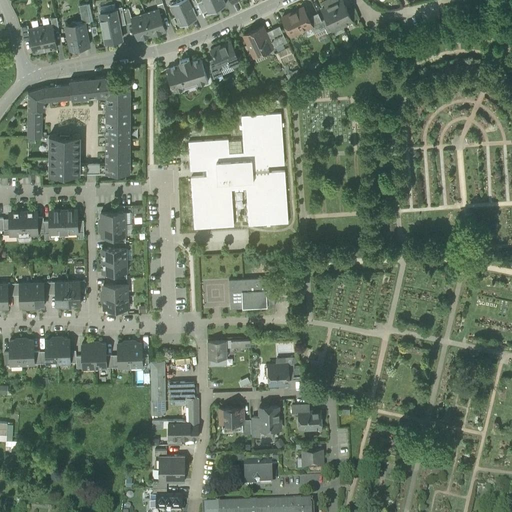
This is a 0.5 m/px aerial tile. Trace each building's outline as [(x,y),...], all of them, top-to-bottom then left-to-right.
[(155,0),(159,9),(161,16),(166,14),(161,0),(155,0)] [(176,0),(178,4),(172,7),(180,25),(191,20),(190,17),(196,14),(192,6),(189,0),(176,0)] [(207,10),(202,0),(200,0),(197,2),(198,4),(202,13),(207,10)] [(214,9),(220,7),(226,4),(223,0),(202,0),(207,10),(208,12),(214,9)] [(332,30),(342,25),(330,0),(325,0),(323,1),(326,6),(322,8),(327,18),(332,30)] [(338,0),(330,0),(342,25),(352,20),(352,19),(347,10),(342,0),(339,0),(338,0)] [(79,5),(83,23),(84,22),(90,21),(87,3),(79,5)] [(115,7),(115,9),(116,9),(119,25),(126,24),(122,6),(115,7)] [(282,17),(291,36),(311,26),(312,25),(308,17),(303,7),(282,17)] [(127,23),(133,21),(132,17),(128,8),(123,10),(127,23)] [(351,8),(347,10),(352,19),(356,17),(351,8)] [(122,39),(119,25),(116,9),(115,9),(100,12),(106,42),(122,39)] [(145,13),(152,35),(165,30),(161,16),(159,9),(145,13)] [(133,21),(138,39),(152,35),(145,13),(132,17),(133,21)] [(311,26),(314,33),(325,28),(321,21),(318,13),(308,17),(312,25),(311,26)] [(52,24),(53,29),(59,28),(57,16),(51,18),(52,24)] [(325,28),(327,33),(332,30),(327,18),(321,21),(325,28)] [(67,32),(70,49),(89,46),(84,22),(83,23),(76,24),(74,22),(71,23),(69,25),(67,26),(66,26),(67,32)] [(21,26),(24,40),(31,39),(29,29),(28,24),(21,26)] [(52,24),(40,26),(45,50),(57,48),(53,29),(52,24)] [(33,52),(45,50),(40,26),(29,29),(31,39),(33,52)] [(244,35),(254,57),(255,56),(254,55),(263,51),(264,52),(272,48),(272,47),(265,32),(262,26),(244,35)] [(275,45),(276,47),(287,42),(279,26),(265,32),(272,47),(275,45)] [(233,70),(230,63),(231,63),(234,64),(237,62),(238,59),(230,41),(211,50),(215,58),(220,69),(222,75),(233,70)] [(171,84),(174,92),(186,88),(185,84),(194,81),(195,85),(208,81),(201,58),(190,62),(189,58),(179,61),(180,65),(179,65),(182,78),(178,79),(179,82),(171,84)] [(208,61),(214,79),(222,75),(220,69),(215,58),(208,61)] [(167,69),(171,84),(179,82),(178,79),(182,78),(179,65),(167,69)] [(130,74),(106,77),(106,95),(106,163),(106,173),(130,172),(130,74)] [(106,77),(96,78),(97,96),(106,95),(106,77)] [(28,93),(28,110),(42,110),(45,110),(45,101),(72,98),(72,99),(89,97),(89,79),(69,81),(69,82),(70,82),(70,84),(44,87),(28,92),(28,93)] [(42,137),(42,110),(28,110),(28,137),(42,137)] [(189,141),(190,170),(206,169),(207,176),(191,177),(194,228),(234,226),(231,189),(246,188),(249,225),(288,223),(285,171),(269,172),(268,165),(284,164),(281,112),(241,115),(244,152),(229,153),(228,138),(189,141)] [(49,174),(80,173),(80,164),(80,135),(49,136),(49,174)] [(80,173),(106,173),(106,163),(80,164),(80,173)] [(77,209),(63,210),(64,232),(78,232),(77,220),(77,209)] [(37,210),(23,211),(24,234),(31,234),(38,233),(37,217),(37,210)] [(50,233),(64,232),(63,210),(49,210),(49,221),(50,233)] [(17,234),(24,234),(23,211),(9,211),(9,218),(10,234),(17,234)] [(101,212),(101,224),(125,223),(125,212),(125,211),(112,212),(101,212)] [(125,234),(125,223),(101,224),(101,236),(113,236),(125,235),(125,234)] [(102,248),(102,260),(126,259),(126,249),(126,247),(114,248),(102,248)] [(126,271),(126,259),(102,260),(103,272),(114,272),(126,271)] [(242,301),(242,307),(275,305),(274,277),(241,279),(242,290),(242,301)] [(241,279),(235,279),(235,286),(229,286),(229,291),(232,291),(242,290),(241,279)] [(56,305),(68,305),(67,281),(55,281),(56,293),(56,305)] [(79,281),(67,281),(68,305),(80,304),(80,293),(79,281)] [(20,307),(32,306),(31,282),(20,283),(20,295),(20,307)] [(43,282),(31,282),(32,306),(44,306),(44,294),(43,282)] [(7,283),(0,283),(0,307),(8,307),(8,295),(7,283)] [(103,284),(103,296),(127,295),(127,283),(115,284),(103,284)] [(233,302),(232,291),(229,291),(230,308),(242,307),(242,301),(233,302)] [(128,307),(127,295),(103,296),(104,308),(116,308),(128,307)] [(46,363),(58,362),(58,338),(46,339),(46,351),(46,363)] [(70,338),(58,338),(58,362),(70,362),(70,350),(70,338)] [(34,339),(22,340),(22,364),(34,363),(34,351),(34,339)] [(231,347),(251,346),(250,339),(231,339),(231,347)] [(10,364),(22,364),(22,340),(10,340),(10,352),(10,364)] [(227,358),(227,347),(226,340),(208,340),(208,358),(210,358),(226,358),(227,358)] [(142,341),(130,342),(131,366),(143,365),(142,353),(142,341)] [(106,342),(94,343),(95,367),(107,366),(106,354),(106,342)] [(119,366),(131,366),(130,342),(118,342),(118,354),(119,366)] [(83,367),(95,367),(94,343),(82,343),(82,355),(83,367)] [(210,358),(210,366),(227,365),(226,358),(210,358)] [(164,360),(151,360),(152,414),(165,414),(164,360)] [(269,374),(269,384),(289,383),(288,379),(288,366),(287,363),(268,364),(268,366),(266,366),(265,367),(266,373),(267,374),(269,374)] [(288,366),(288,379),(300,378),(299,365),(288,366)] [(248,376),(238,381),(241,387),(251,383),(248,376)] [(189,405),(190,421),(190,425),(198,425),(198,397),(195,397),(194,381),(169,381),(169,390),(175,390),(175,405),(189,405)] [(0,383),(0,393),(9,393),(9,384),(0,383)] [(260,416),(260,429),(261,429),(267,429),(270,426),(273,426),(276,429),(279,428),(281,426),(281,420),(279,418),(278,405),(259,406),(260,416)] [(221,422),(223,422),(242,422),(243,422),(243,419),(242,407),(220,407),(221,422)] [(300,428),(303,430),(310,429),(312,427),(321,427),(321,410),(309,411),(299,411),(299,412),(299,428),(300,428)] [(253,416),(253,434),(261,434),(261,429),(260,429),(260,416),(253,416)] [(243,429),(243,433),(251,432),(251,418),(243,419),(243,422),(242,422),(243,429)] [(198,437),(198,425),(190,425),(190,421),(187,421),(181,419),(169,420),(169,427),(169,438),(182,438),(198,437)] [(243,429),(242,422),(223,422),(223,430),(243,429)] [(281,437),(274,441),(277,448),(285,443),(281,437)] [(304,459),(305,472),(323,471),(322,448),(303,449),(303,459),(304,459)] [(158,467),(158,468),(185,468),(185,467),(185,455),(167,455),(159,455),(158,467)] [(246,485),(248,487),(253,486),(255,484),(271,484),(271,464),(245,465),(246,485)] [(185,469),(185,468),(158,468),(158,469),(158,481),(167,481),(184,481),(184,469),(185,469)] [(157,493),(157,505),(157,511),(166,511),(171,511),(172,511),(181,511),(181,506),(184,503),(181,501),(181,493),(166,493),(157,493)]
